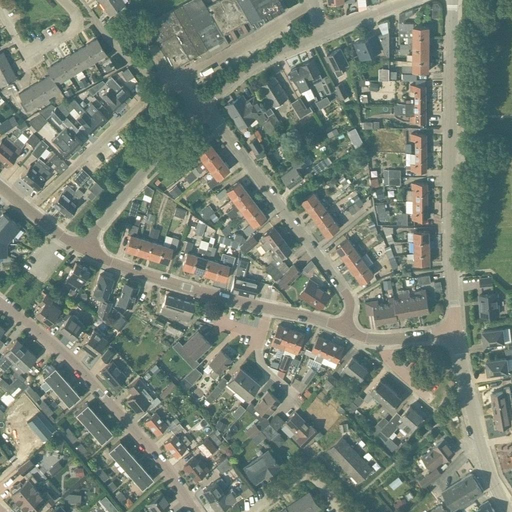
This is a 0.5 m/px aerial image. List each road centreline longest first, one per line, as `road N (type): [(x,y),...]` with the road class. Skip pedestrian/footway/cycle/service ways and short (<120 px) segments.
road 1 (residential): [(456,332),(450,0)]
road 2 (residential): [(195,511),(74,366),(0,304)]
road 3 (residential): [(342,328),(343,292),(202,106)]
road 4 (residential): [(265,308),(167,285),(83,250)]
road 5 (residential): [(507,511),(480,449),(456,332)]
road 6 (residential): [(83,250),(202,106)]
road 7 (residential): [(84,160),(178,82),(202,106)]
road 8 (residential): [(0,0),(28,55),(79,20),(60,0)]
road 9 (residential): [(202,106),(251,64),(321,33)]
